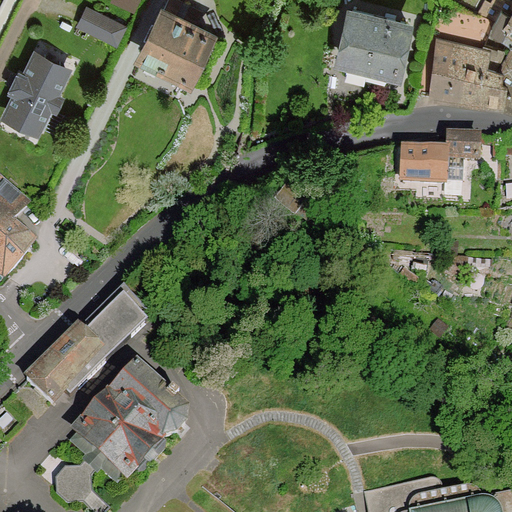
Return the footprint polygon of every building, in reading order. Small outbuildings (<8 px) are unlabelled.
[(217,30),(164,4),(140,53),(193,79),(217,30)] [(416,20),(349,5),(337,61),(404,76),(416,20)] [(87,7),(77,27),(117,48),(128,28),(87,7)] [(511,9),(506,7),(496,26),(511,36),(511,9)] [(433,95),(465,100),(470,72),(490,64),(492,48),(441,38),(433,95)] [(511,47),(502,67),(508,67),(505,77),(511,78),(506,104),(511,104),(511,47)] [(45,128),(71,74),(33,56),(8,110),(45,128)] [(465,100),(506,104),(511,78),(505,77),(508,67),(502,67),(490,64),(470,72),(465,100)] [(478,157),(478,135),(446,134),(446,156),(478,157)] [(0,209),(16,224),(31,206),(0,178),(0,209)] [(36,242),(16,224),(0,209),(0,274),(6,279),(36,242)] [(154,317),(125,289),(96,316),(80,330),(25,383),(54,412),(70,395),(73,399),(154,317)] [(189,412),(138,365),(75,434),(80,438),(75,443),(90,456),(86,461),(88,464),(82,470),(68,470),(60,481),(60,495),(71,503),(86,503),(96,511),(108,511),(111,509),(94,494),(92,478),(97,472),(99,474),(104,468),(120,484),(124,479),(129,482),(166,445),(167,439),(178,436),(187,425),(189,412)] [(511,511),(511,499),(489,503),(482,495),(476,492),(469,492),(446,495),(444,488),(441,483),(435,481),(366,493),(369,511),(511,511)]
